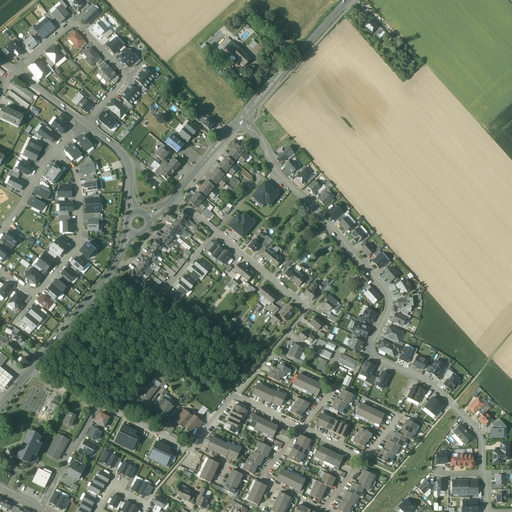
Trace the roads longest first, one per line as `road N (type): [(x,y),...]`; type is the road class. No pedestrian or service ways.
road 1 (residential): [(239,120),(386,293),(370,353),(465,417),(479,433),(481,472)]
road 2 (residential): [(270,353),(307,306),(173,198)]
road 3 (residential): [(14,71),(68,24),(81,27),(123,79),(84,123)]
road 4 (residential): [(0,268),(35,294),(74,245),(76,175),(52,151)]
road 5 (track): [(228,131),(105,0)]
road 6 (tertiary): [(29,371),(111,272),(130,233)]
road 7 (tertiary): [(239,120),(347,0)]
road 8 (residential): [(335,385),(399,415),(365,457)]
road 9 (residential): [(40,508),(99,403)]
